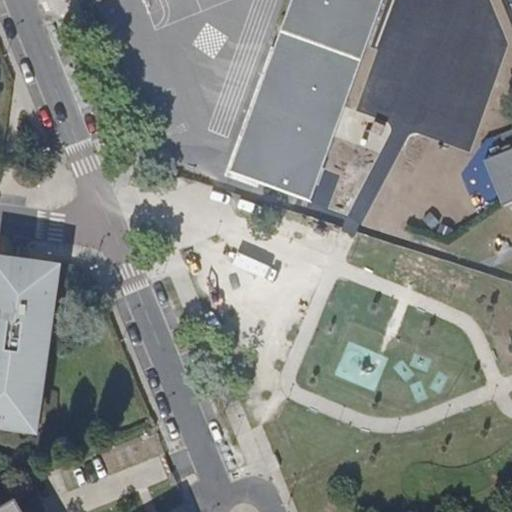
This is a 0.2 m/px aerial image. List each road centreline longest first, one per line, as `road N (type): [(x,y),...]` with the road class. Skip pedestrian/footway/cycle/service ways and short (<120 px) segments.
road 1 (residential): [(112,229),(232,511)]
road 2 (residential): [(19,0),(112,229)]
road 3 (unknown): [(187,404),(37,511)]
